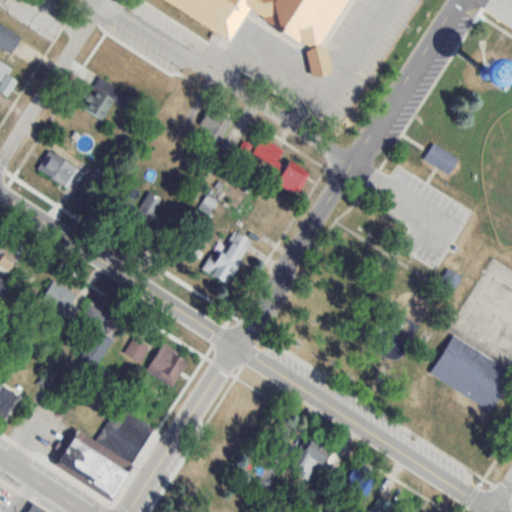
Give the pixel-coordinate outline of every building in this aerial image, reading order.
[(165,0),(231,39),(254,0),(165,0)] [(343,52),(369,68),(393,28),(368,12),(343,52)] [(20,37),(0,24),(0,23),(0,46),(10,53),(20,37)] [(159,100),(173,68),(160,63),(163,56),(149,50),(148,53),(107,34),(91,70),(159,100)] [(308,62),(302,58),(304,55),(289,46),(274,71),(296,83),(308,62)] [(477,77),(497,78),(498,54),(478,53),(477,77)] [(0,91),(5,96),(18,81),(9,74),(12,70),(0,59),(0,91)] [(81,107),(101,119),(114,98),(105,93),(111,84),(99,77),(81,107)] [(231,123),(210,108),(193,132),(215,147),(231,123)] [(275,166),(284,149),(262,136),(252,153),(275,166)] [(426,158),(445,173),(454,161),(435,146),(426,158)] [(65,186),(77,169),(49,151),(38,168),(65,186)] [(275,181),(295,195),(310,173),(289,159),(275,181)] [(125,207),(138,224),(162,205),(153,193),(133,208),(129,204),(125,207)] [(226,283),(252,240),(235,230),(223,251),(219,249),(213,259),(209,256),(201,268),(226,283)] [(20,253),(9,246),(0,259),(0,264),(9,270),(20,253)] [(0,303),(11,284),(0,278),(0,303)] [(41,301),(66,312),(76,291),(52,279),(41,301)] [(72,356),(97,368),(119,325),(94,312),(72,356)] [(125,353),(140,362),(153,339),(138,330),(125,353)] [(452,334),(511,372),(511,377),(490,412),(428,372),(452,334)] [(172,387),(189,357),(163,341),(145,371),(172,387)] [(0,414),(4,418),(19,395),(0,382),(0,414)] [(265,410),(235,395),(218,428),(248,444),(265,410)] [(54,465),(113,500),(152,434),(113,411),(96,440),(76,428),(54,465)] [(285,446),(293,429),(279,422),(271,439),(285,446)] [(310,477),(329,451),(310,436),(290,462),(310,477)] [(366,495),(376,477),(355,465),(344,484),(366,495)] [(45,511),(26,511),(32,503),(45,511)]
